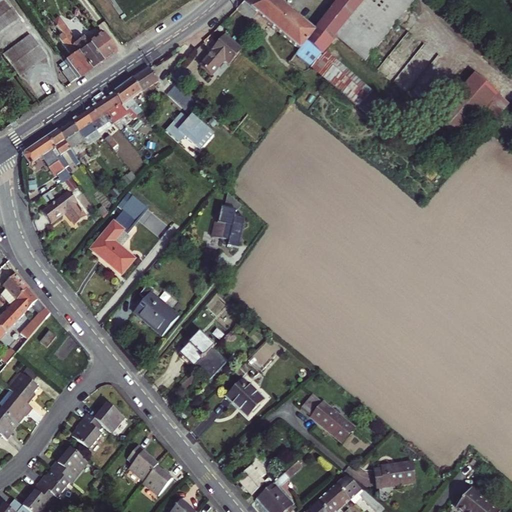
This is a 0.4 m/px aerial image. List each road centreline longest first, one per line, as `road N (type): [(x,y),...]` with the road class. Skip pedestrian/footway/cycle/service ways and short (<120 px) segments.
road 1 (secondary): [(219,0),(0,151)]
road 2 (residential): [(0,157),(10,220),(26,256),(112,361)]
road 3 (residential): [(112,361),(236,511)]
road 4 (residential): [(0,483),(64,404),(112,361)]
road 5 (unknown): [(13,0),(39,34),(66,106)]
